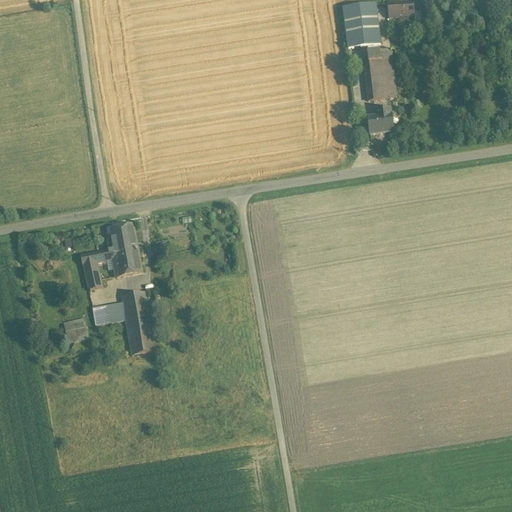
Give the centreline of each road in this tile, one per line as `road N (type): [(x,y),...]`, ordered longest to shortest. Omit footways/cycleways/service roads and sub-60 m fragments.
road 1 (unclassified): [(511,149),(107,212)]
road 2 (track): [(240,192),(294,511)]
road 3 (unclassified): [(76,0),(107,212)]
